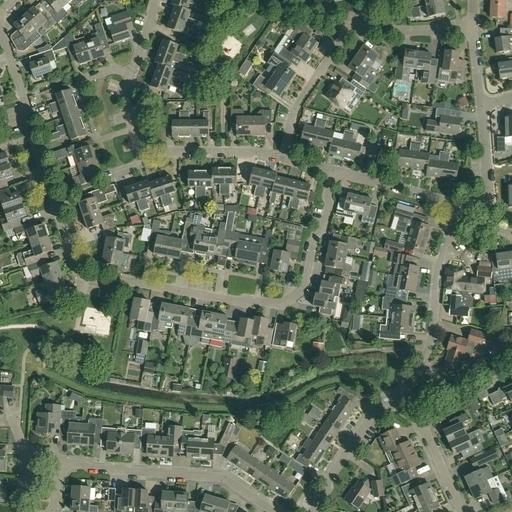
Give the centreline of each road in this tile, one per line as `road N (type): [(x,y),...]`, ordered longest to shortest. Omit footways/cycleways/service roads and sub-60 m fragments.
road 1 (residential): [(332,171),(305,287),(282,305),(87,277),(74,268),(0,24)]
road 2 (residential): [(310,511),(383,403),(421,362),(454,199)]
road 3 (residential): [(291,159),(300,103),(350,27),(472,32)]
road 4 (residential): [(273,511),(219,478),(59,463)]
road 5 (residential): [(291,159),(149,147),(128,105),(132,75)]
road 6 (residential): [(461,511),(425,435),(427,413),(511,374)]
road 7 (residential): [(454,199),(332,171)]
